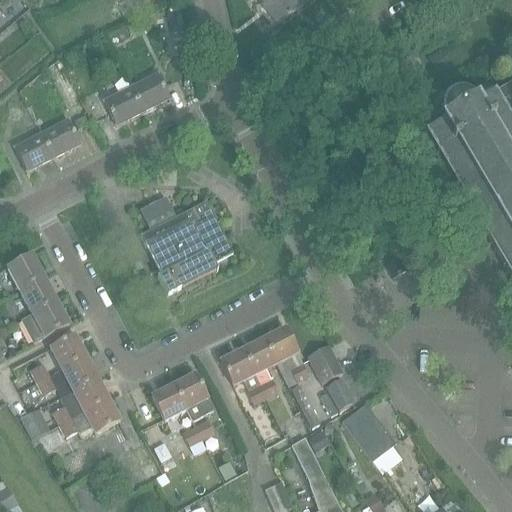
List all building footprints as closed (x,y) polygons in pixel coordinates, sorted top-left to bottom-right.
[(266,13),(277,27),(311,0),(310,0),(259,0),(268,11),(266,13)] [(87,27),(92,37),(127,20),(121,9),(87,27)] [(157,77),(130,91),(143,115),(170,101),(157,77)] [(443,120),(444,123),(442,123),(444,125),(427,135),(458,187),(456,188),(456,189),(455,191),(463,205),(452,212),(472,246),(487,237),(511,279),(511,285),(511,286),(511,285),(511,127),(506,117),(511,113),(511,86),(494,97),(491,92),(473,101),(469,98),(464,96),(459,95),(454,97),(452,98),(447,101),(446,103),(444,105),(442,110),(442,115),(443,120)] [(143,115),(130,91),(103,105),(116,129),(143,115)] [(6,122),(19,124),(21,109),(8,108),(6,122)] [(68,123),(41,137),(53,161),(80,147),(68,123)] [(53,161),(41,137),(14,151),(26,175),(53,161)] [(157,280),(167,299),(168,299),(168,298),(181,291),(180,288),(215,269),(217,273),(218,273),(214,266),(233,256),(206,204),(176,220),(165,201),(156,206),(155,205),(149,208),(149,209),(140,214),(150,233),(140,239),(160,278),(157,280)] [(7,272),(20,296),(45,282),(32,258),(7,272)] [(391,280),(392,282),(406,273),(405,272),(398,261),(385,269),(392,280),(391,280)] [(20,296),(31,318),(32,319),(57,305),(45,282),(20,296)] [(32,319),(31,318),(21,324),(33,348),(69,328),(57,305),(32,319)] [(285,332),(262,343),(275,369),(277,368),(288,391),(309,380),(303,369),(304,369),(285,332)] [(50,352),(61,375),(87,362),(75,339),(50,352)] [(262,343),(241,354),(266,403),(279,396),(267,373),(275,369),(262,343)] [(306,362),(313,375),(335,364),(328,350),(306,362)] [(266,403),(241,354),(220,365),(233,390),(244,385),(249,394),(247,395),(254,409),(266,403)] [(61,375),(72,395),(97,382),(87,362),(61,375)] [(335,364),(313,375),(320,389),(343,377),(335,364)] [(0,383),(10,380),(5,366),(0,367),(0,383)] [(30,375),(36,387),(49,380),(43,368),(30,375)] [(195,377),(173,389),(186,414),(191,424),(192,424),(193,425),(213,414),(207,403),(208,403),(195,377)] [(49,380),(36,387),(42,399),(56,392),(49,380)] [(60,401),(65,410),(72,423),(108,404),(97,382),(72,395),(60,401)] [(326,392),(339,415),(353,407),(340,384),(326,392)] [(173,389),(151,400),(164,425),(167,424),(186,414),(173,389)] [(108,404),(72,423),(78,434),(81,441),(93,434),(95,438),(120,425),(108,404)] [(366,408),(344,425),(342,426),(372,466),(396,448),(366,408)] [(58,429),(59,430),(72,423),(65,410),(52,417),(58,429)] [(31,444),(38,440),(47,436),(37,418),(31,421),(29,417),(20,423),(31,444)] [(47,436),(38,440),(47,459),(69,447),(67,441),(78,434),(72,423),(59,430),(58,429),(47,436)] [(195,430),(202,444),(215,437),(208,424),(195,430)] [(312,437),(306,426),(288,436),(295,448),(305,442),(305,441),(312,437)] [(325,426),(324,434),(329,436),(332,434),(332,429),(331,427),(325,426)] [(190,450),(202,444),(195,430),(183,437),(190,450)] [(174,460),(187,454),(178,435),(166,441),(174,460)] [(320,435),(308,442),(316,455),(329,447),(320,435)] [(295,448),(296,449),(291,452),(307,487),(315,511),(338,511),(322,477),(313,460),(312,458),(305,442),(295,448)] [(133,451),(146,476),(156,471),(143,445),(133,451)] [(152,450),(163,470),(174,465),(163,445),(152,450)] [(320,457),(313,460),(322,477),(328,474),(320,457)] [(263,495),(271,511),(292,511),(281,487),(263,495)] [(0,493),(0,511),(11,511),(18,508),(7,489),(0,493)] [(16,497),(25,511),(42,511),(28,489),(16,497)] [(405,511),(420,511),(410,493),(399,500),(405,511)]
